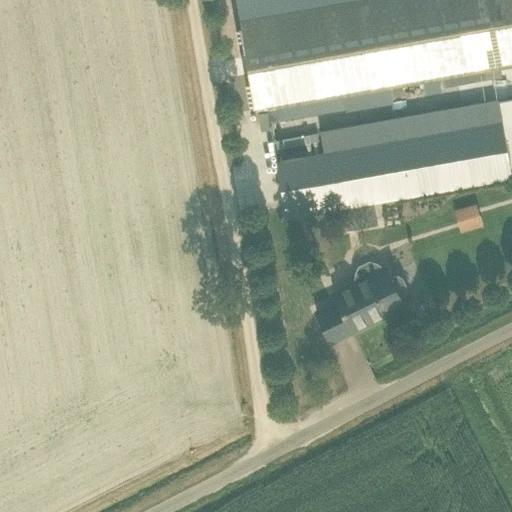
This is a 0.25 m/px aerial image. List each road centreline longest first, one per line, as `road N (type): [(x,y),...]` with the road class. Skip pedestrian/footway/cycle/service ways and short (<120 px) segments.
road 1 (track): [(274,449),(187,0)]
road 2 (unclassified): [(149,511),(511,329)]
